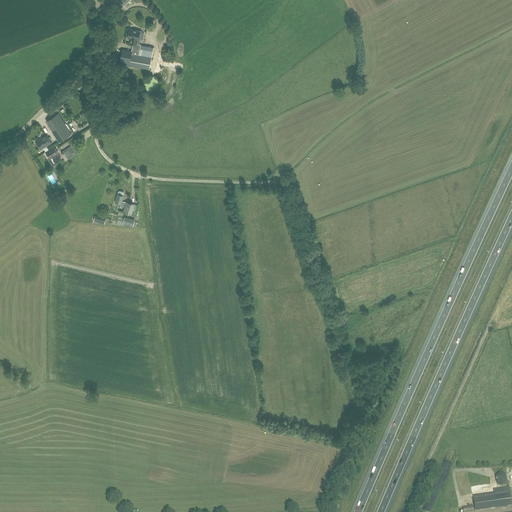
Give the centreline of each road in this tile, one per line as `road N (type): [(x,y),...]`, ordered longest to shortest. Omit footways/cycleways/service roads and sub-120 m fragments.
road 1 (unclassified): [(326,507),(358,407),(286,191),(274,182),(126,170),(99,150),(84,91)]
road 2 (motorway): [(511,168),(357,511)]
road 3 (motorway): [(381,511),(511,219)]
road 4 (unclassified): [(404,511),(491,326)]
